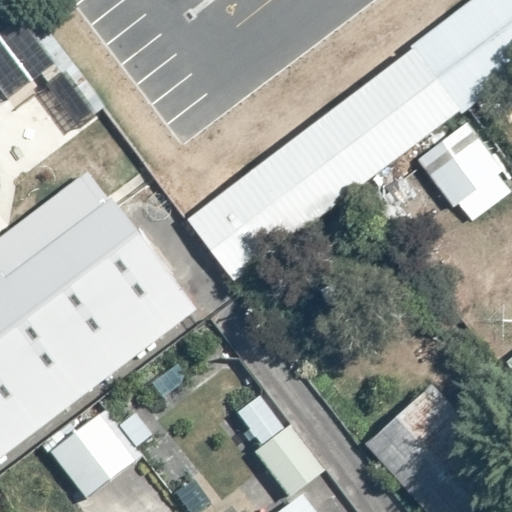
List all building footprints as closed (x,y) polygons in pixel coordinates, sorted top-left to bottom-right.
[(511,13),(502,0),(453,0),(172,202),(214,259),(511,45),(511,13)] [(53,64),(18,17),(0,29),(0,96),(3,101),(53,64)] [(0,441),(153,324),(81,222),(0,280),(0,441)] [(511,381),(511,358),(501,366),(511,381)] [(511,481),(434,387),(368,442),(425,511),(482,511),(511,487),(511,481)] [(321,472),(260,392),(232,413),(257,445),(251,449),(288,498),(321,472)] [(136,405),(114,421),(102,405),(45,447),(83,499),(140,458),(132,446),(154,430),(136,405)] [(313,511),(303,497),(283,511),(313,511)]
